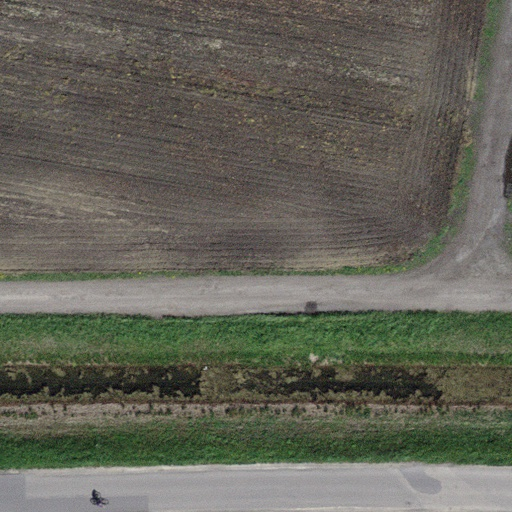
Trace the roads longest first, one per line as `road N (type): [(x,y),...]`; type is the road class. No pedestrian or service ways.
road 1 (unclassified): [(511,493),(362,488),(0,499)]
road 2 (track): [(0,296),(511,293)]
